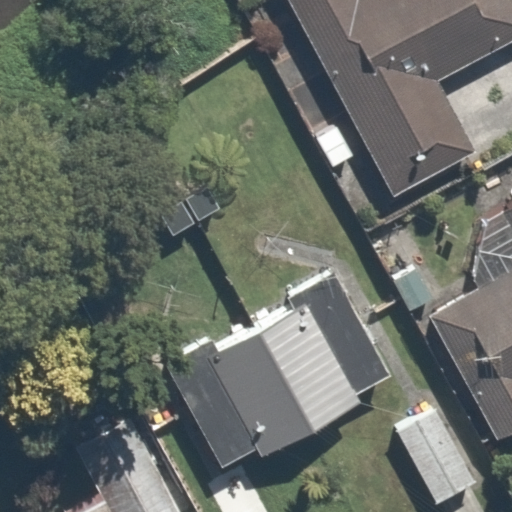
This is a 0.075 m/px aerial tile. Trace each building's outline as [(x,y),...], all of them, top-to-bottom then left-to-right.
[(511,0),(286,0),(380,189),(469,145),(434,76),(511,36),(511,0)] [(511,268),(429,309),(507,468),(511,465),(511,192),(507,195),(511,205),(511,268)] [(391,365),(334,264),(159,362),(215,463),(391,365)] [(471,472),(436,400),(389,423),(424,495),(471,472)] [(185,511),(126,406),(62,442),(88,488),(55,506),(58,511),(185,511)] [(40,511),(35,502),(15,511),(40,511)]
